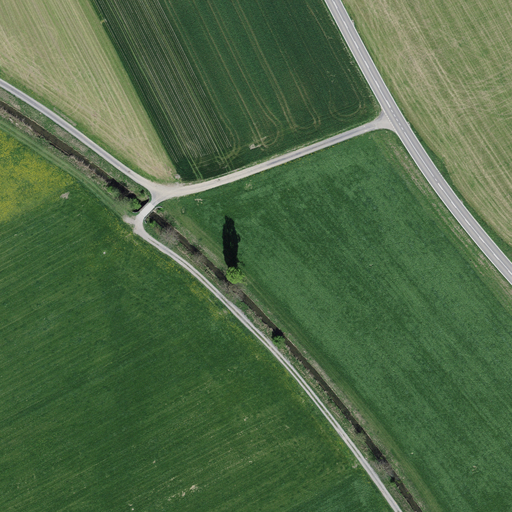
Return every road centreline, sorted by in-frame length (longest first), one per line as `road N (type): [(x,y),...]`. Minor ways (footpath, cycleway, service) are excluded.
road 1 (track): [(162,194),(141,215),(145,236),(194,271),(301,381),(398,511)]
road 2 (tertiary): [(332,0),(427,166),(511,273)]
road 3 (track): [(162,194),(260,168),(395,117)]
road 4 (track): [(0,84),(162,194)]
